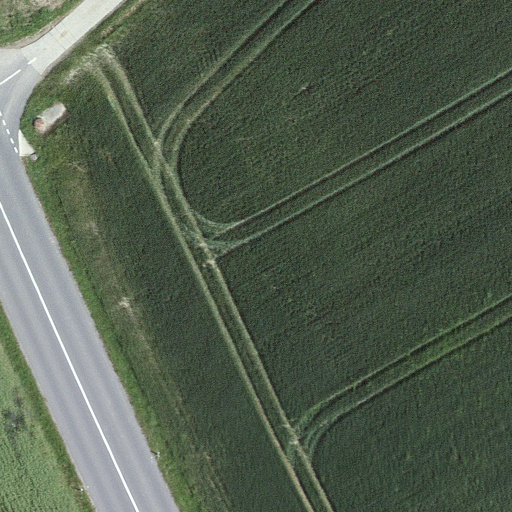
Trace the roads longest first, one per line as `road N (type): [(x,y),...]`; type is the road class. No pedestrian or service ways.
road 1 (secondary): [(137,511),(0,202)]
road 2 (unclassified): [(106,0),(0,93)]
